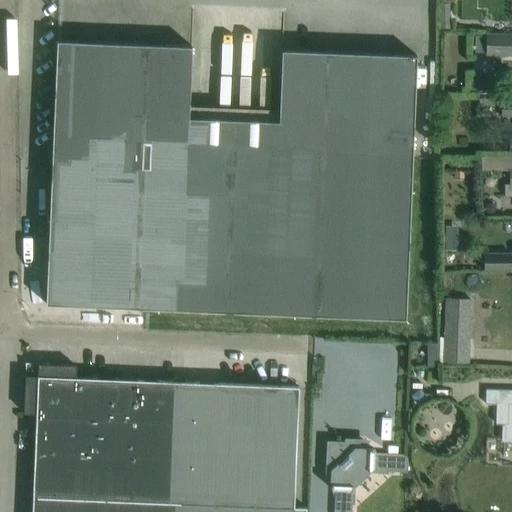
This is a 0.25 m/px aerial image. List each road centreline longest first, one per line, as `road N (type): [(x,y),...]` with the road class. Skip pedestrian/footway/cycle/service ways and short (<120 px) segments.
road 1 (residential): [(5,330),(3,0)]
road 2 (residential): [(307,347),(5,330)]
road 3 (residential): [(5,330),(0,464)]
